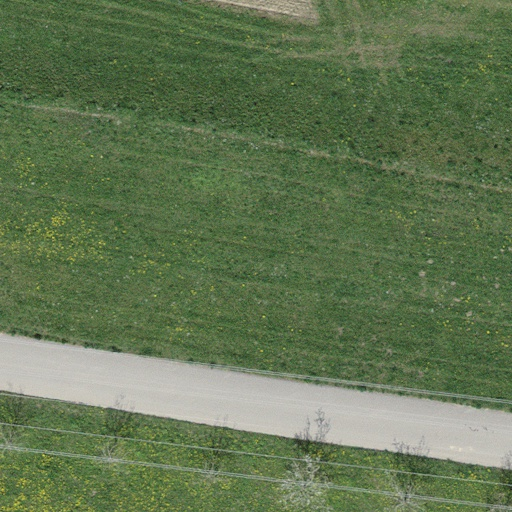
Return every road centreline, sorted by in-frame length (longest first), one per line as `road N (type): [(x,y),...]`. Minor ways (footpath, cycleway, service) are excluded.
road 1 (motorway): [(511,195),(0,111)]
road 2 (motorway): [(0,216),(511,293)]
road 3 (residential): [(511,447),(0,372)]
